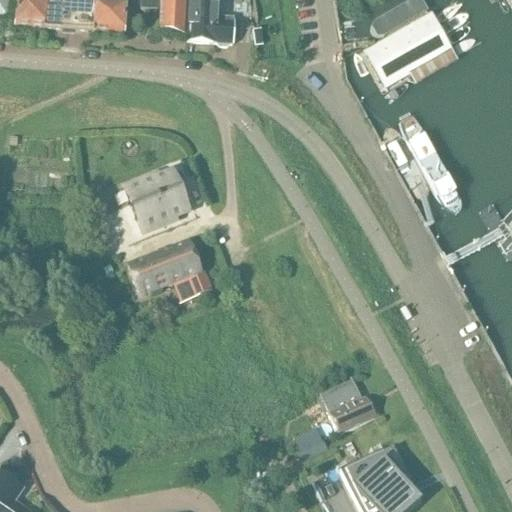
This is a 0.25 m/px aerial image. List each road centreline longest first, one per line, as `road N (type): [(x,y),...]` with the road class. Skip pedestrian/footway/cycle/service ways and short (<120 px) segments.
road 1 (unclassified): [(511,479),(450,353),(310,144),(262,103),(211,87)]
road 2 (unclassified): [(0,61),(211,87)]
road 3 (residential): [(0,375),(58,493),(83,511)]
